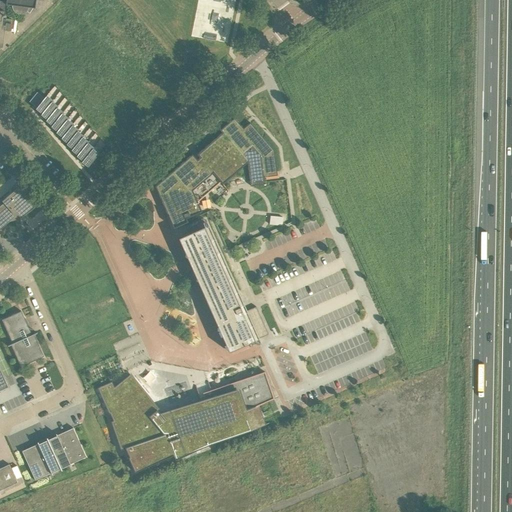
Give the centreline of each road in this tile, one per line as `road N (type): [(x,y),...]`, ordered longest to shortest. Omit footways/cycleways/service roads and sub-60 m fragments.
road 1 (motorway): [(491,0),(483,511)]
road 2 (residential): [(257,52),(390,349),(306,385)]
road 3 (tertiary): [(0,281),(257,52)]
road 4 (motorway): [(507,511),(511,290)]
road 5 (unknown): [(167,130),(70,40)]
road 6 (residential): [(306,385),(283,394),(261,347),(286,337),(294,356)]
